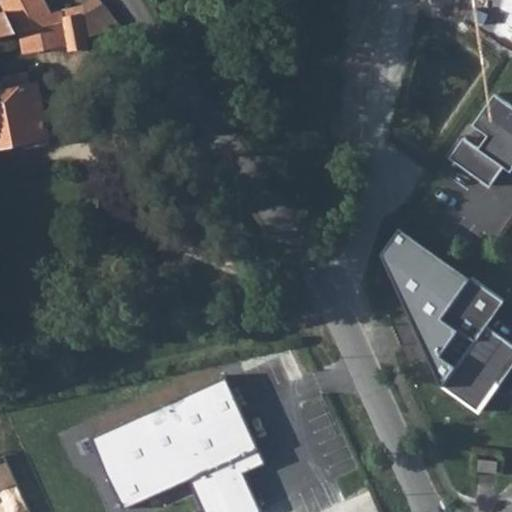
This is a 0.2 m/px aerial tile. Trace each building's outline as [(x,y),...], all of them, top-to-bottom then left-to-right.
[(0,34),(20,31),(63,22),(63,19),(81,15),(86,14),(85,6),(51,12),(44,0),(0,0),(9,16),(0,19),(0,18),(0,34)] [(81,15),(86,37),(121,27),(103,2),(101,0),(89,0),(84,4),(85,6),(86,14),(81,15)] [(63,19),(63,22),(68,43),(69,49),(87,45),(86,37),(81,15),(63,19)] [(24,52),(68,43),(63,22),(20,31),(24,52)] [(39,81),(31,83),(28,70),(2,76),(3,81),(0,81),(0,131),(12,129),(14,141),(50,134),(39,81)] [(511,104),(497,95),(476,127),(491,137),(482,149),(468,139),(453,160),(495,188),(508,169),(511,170),(511,104)] [(0,131),(0,144),(14,141),(12,129),(0,131)] [(507,301),(474,278),(445,318),(477,341),(445,387),(480,412),(500,384),(502,386),(511,371),(511,343),(489,327),(507,301)] [(227,376),(91,437),(123,510),(189,480),(203,511),(262,511),(244,473),(266,463),(227,376)] [(480,459),(479,470),(497,472),(498,461),(480,459)]
